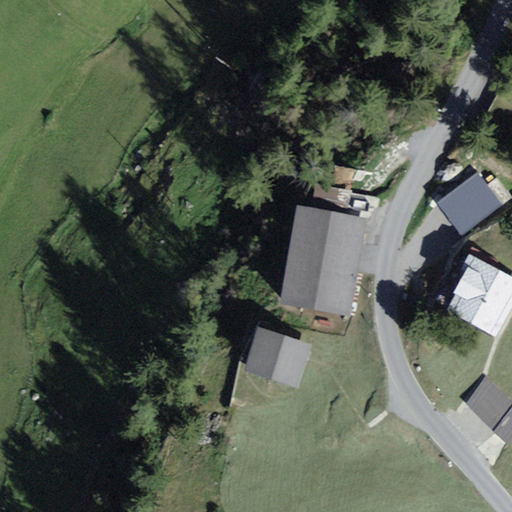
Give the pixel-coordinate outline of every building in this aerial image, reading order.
[(462,228),(503,195),(477,162),(435,195),(462,228)] [(356,314),(368,215),(281,205),(269,304),(356,314)] [(511,308),(511,272),(475,256),(450,314),(500,336),(511,308)] [(312,341),(259,328),(247,374),(300,387),(306,364),(312,341)] [(511,430),(511,412),(487,388),(464,412),(498,445),(511,430)]
